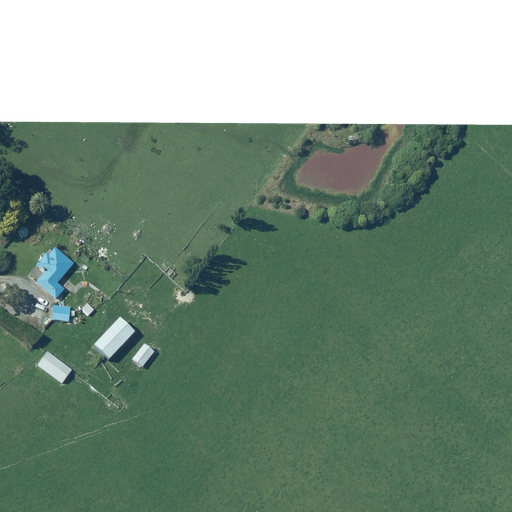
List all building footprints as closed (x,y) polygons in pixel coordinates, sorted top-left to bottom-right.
[(73,264),(53,248),(47,256),(45,254),(34,266),(43,273),(34,284),(54,300),(63,290),(56,284),(73,264)] [(96,309),(102,300),(95,295),(89,305),(96,309)] [(69,322),(69,325),(77,325),(78,316),(70,316),(70,307),(51,306),(50,322),(69,322)] [(132,334),(117,320),(91,346),(106,361),(132,334)] [(153,353),(142,344),(130,360),(141,368),(153,353)] [(46,352),(36,365),(61,383),(71,370),(46,352)]
